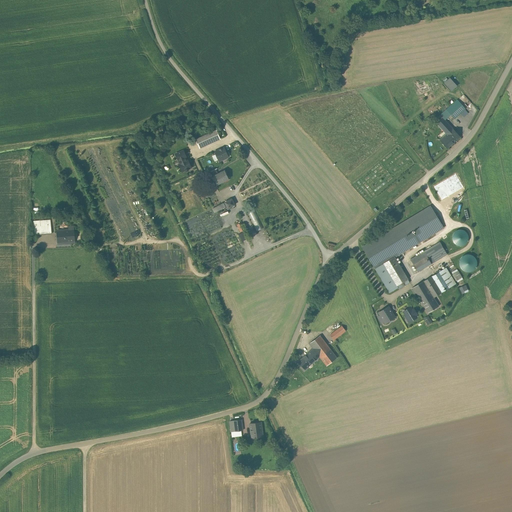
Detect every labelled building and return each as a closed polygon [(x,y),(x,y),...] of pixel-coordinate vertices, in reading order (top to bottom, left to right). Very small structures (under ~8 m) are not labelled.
[(449,79),(444,83),(450,91),(456,87),(449,79)] [(465,109),(457,100),(434,120),(436,123),(443,118),(445,120),(451,115),(454,119),(460,113),(465,110),(465,109)] [(447,134),(453,129),(445,120),(443,118),(436,123),(447,134)] [(447,134),(440,140),(447,148),(460,137),(453,129),(447,134)] [(216,130),(196,139),(200,148),(220,139),(216,130)] [(224,148),(215,152),(219,161),(228,157),(224,148)] [(187,161),(185,158),(186,158),(187,158),(186,157),(183,151),(184,151),(183,151),(178,153),(176,154),(176,155),(179,161),(181,164),(179,165),(179,164),(179,165),(182,171),(183,171),(185,170),(185,171),(187,171),(188,171),(189,169),(188,169),(191,168),(191,167),(188,161),(187,161),(188,161),(187,161)] [(225,171),(220,173),(218,174),(214,176),(213,176),(217,184),(220,183),(229,179),(225,171)] [(232,199),(225,203),(228,208),(234,205),(232,199)] [(217,206),(212,209),(214,213),(217,211),(219,211),(221,209),(223,209),(226,207),(224,203),(217,206)] [(430,206),(362,247),(375,268),(394,257),(429,236),(443,228),(430,206)] [(263,228),(254,208),(248,211),(257,231),(263,228)] [(51,222),(40,223),(41,234),(52,233),(51,222)] [(74,229),(64,230),(64,233),(65,233),(66,238),(64,239),(64,242),(75,241),(74,229)] [(64,230),(58,231),(59,243),(64,242),(64,239),(66,238),(65,233),(64,233),(64,230)] [(459,230),(456,231),(454,233),(452,236),(452,239),(453,242),(456,244),(458,246),(462,246),(465,245),(467,243),(468,240),(468,236),(467,234),(465,231),(462,230),(459,230)] [(439,242),(410,260),(417,272),(447,254),(439,242)] [(461,255),(461,270),(476,270),(476,255),(461,255)] [(394,257),(375,268),(389,291),(403,282),(408,279),(394,257)] [(442,269),(413,288),(417,295),(419,299),(422,297),(424,298),(425,298),(427,301),(429,300),(427,296),(427,295),(430,294),(431,293),(433,298),(456,284),(446,268),(442,269)] [(462,279),(458,272),(453,275),(458,282),(462,279)] [(429,300),(427,301),(425,298),(424,298),(422,297),(419,299),(428,313),(439,306),(433,298),(431,293),(430,294),(427,295),(427,296),(429,300)] [(395,317),(388,307),(379,313),(385,323),(395,317)] [(414,309),(412,310),(410,307),(403,311),(406,315),(405,316),(405,317),(406,318),(407,319),(408,318),(410,321),(416,318),(415,315),(417,314),(414,309)] [(432,322),(428,315),(424,318),(428,324),(432,322)] [(342,326),(330,335),(334,340),(346,331),(342,326)] [(320,336),(310,343),(313,348),(319,356),(320,355),(329,348),(320,336)] [(313,348),(299,362),(308,372),(316,365),(313,362),(319,356),(313,348)] [(329,348),(320,355),(319,356),(327,366),(337,358),(329,348)] [(261,422),(255,423),(254,418),(249,419),(250,431),(262,429),(261,422)] [(242,420),(233,421),(235,431),(243,430),(242,420)] [(262,429),(250,431),(251,438),(263,437),(262,429)]
